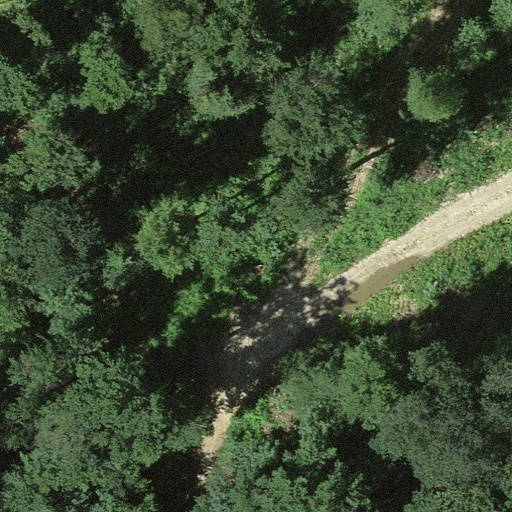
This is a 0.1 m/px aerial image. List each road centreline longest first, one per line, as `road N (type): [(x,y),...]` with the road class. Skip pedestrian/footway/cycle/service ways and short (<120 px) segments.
road 1 (track): [(511,192),(409,247),(264,345)]
road 2 (track): [(264,345),(209,434),(183,511)]
